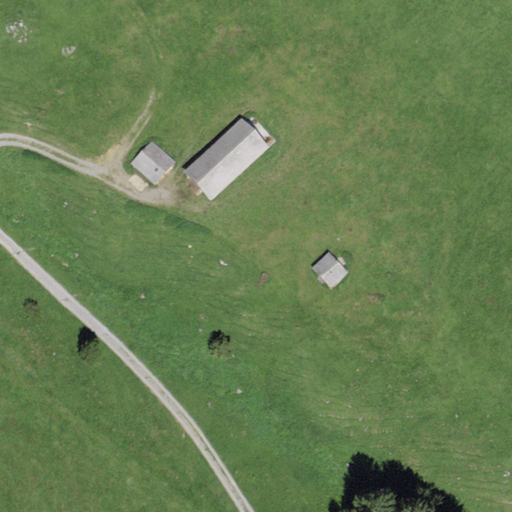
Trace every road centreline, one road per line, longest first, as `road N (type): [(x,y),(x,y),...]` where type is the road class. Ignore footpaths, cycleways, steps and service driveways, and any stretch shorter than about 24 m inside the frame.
road 1 (track): [(248,511),(183,415),(0,236)]
road 2 (track): [(0,140),(24,140),(104,175),(155,97)]
